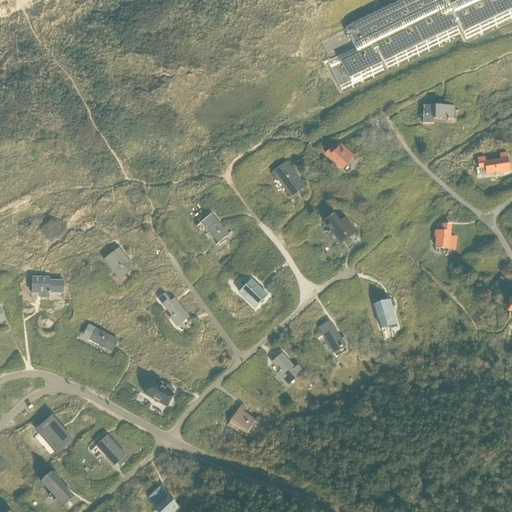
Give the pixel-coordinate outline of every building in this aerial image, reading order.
[(511,0),(396,0),(344,25),(343,24),(345,21),(345,20),(343,24),(343,25),(344,27),(354,49),(327,62),(340,91),(382,71),(373,51),(376,49),(386,70),(458,35),(453,24),(456,22),(465,40),(511,18),(511,0)] [(454,120),(454,107),(422,106),(422,124),(433,124),(433,120),(454,120)] [(331,149),(326,155),(341,169),(351,158),(340,147),(335,153),(331,149)] [(509,172),(506,154),(499,155),(500,160),(484,163),(484,158),(477,159),(478,169),(485,168),(486,174),(496,172),(496,171),(502,170),(502,173),(509,172)] [(290,198),(304,188),(285,163),(272,173),(290,198)] [(228,235),(210,214),(205,218),(203,215),(197,220),(199,223),(200,223),(217,244),(228,235)] [(339,222),(333,214),(322,222),(329,231),(334,227),(344,241),(355,233),(344,219),(339,222)] [(442,241),(459,258),(463,254),(467,258),(476,249),(470,243),(472,242),(467,237),(466,238),(460,232),(451,241),(447,237),(442,241)] [(119,280),(133,269),(118,249),(104,261),(119,280)] [(498,289),(504,283),(500,278),(494,285),(498,289)] [(241,281),(238,284),(245,290),(241,295),(252,306),(257,301),(260,305),(263,302),(262,301),(267,296),(250,280),(246,285),(241,281)] [(62,294),(63,281),(34,281),(34,286),(40,286),(39,299),(48,299),(48,294),(62,294)] [(163,294),(157,299),(161,304),(170,316),(171,317),(169,318),(175,326),(176,327),(188,318),(174,299),(170,303),(167,299),(163,294)] [(386,302),(373,305),(380,329),(389,327),(389,330),(397,328),(391,308),(394,307),(392,302),(386,304),(386,302)] [(340,340),(329,322),(318,329),(333,354),(345,347),(343,345),(347,343),(344,338),(340,340)] [(112,351),(117,340),(88,326),(83,336),(88,339),(87,340),(98,346),(99,344),(112,351)] [(281,355),(272,363),(279,371),(279,372),(277,374),(287,385),(298,376),(296,375),(301,370),(297,366),(293,369),(281,355)] [(165,408),(173,395),(171,394),(174,390),(171,389),(166,386),(164,390),(152,383),(145,395),(165,408)] [(241,406),(229,422),(246,434),(254,423),(258,425),(262,420),(258,417),(255,421),(243,412),(245,409),(241,406)] [(40,428),(37,430),(56,453),(70,442),(50,419),(40,428)] [(103,440),(95,447),(113,466),(116,464),(119,467),(126,460),(123,457),(125,456),(124,455),(107,437),(103,440)] [(40,483),(64,507),(74,498),(57,480),(59,479),(53,473),(52,475),(50,473),(40,483)] [(158,489),(148,498),(157,507),(153,510),(154,511),(172,511),(177,508),(158,489)]
